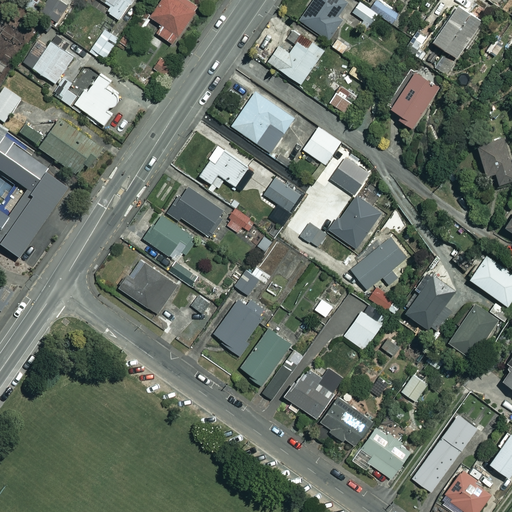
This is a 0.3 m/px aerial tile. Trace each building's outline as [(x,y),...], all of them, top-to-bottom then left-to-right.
[(69,0),(46,0),(40,11),(57,21),(69,0)] [(131,0),(101,0),(110,6),(106,10),(118,19),(131,0)] [(198,5),(190,0),(158,0),(149,15),(161,23),(155,31),(173,43),(198,5)] [(349,1),(346,0),(311,0),(299,19),(328,39),(342,19),(338,17),(349,1)] [(376,0),(371,0),(368,5),(381,14),(380,15),(397,27),(403,18),(376,0)] [(468,6),(459,0),(458,0),(430,40),(437,45),(428,58),(436,64),(433,69),(443,75),(455,59),(457,60),(465,48),(468,50),(478,36),(473,33),(482,20),(466,9),(468,6)] [(377,13),(359,1),(352,11),(364,20),(361,23),(367,27),(377,13)] [(326,45),(279,12),(253,50),(300,83),(326,45)] [(149,20),(138,13),(132,24),(142,30),(149,20)] [(119,38),(105,28),(89,50),(103,60),(119,38)] [(430,43),(417,34),(406,49),(419,58),(430,43)] [(44,50),(36,44),(29,55),(37,60),(32,67),(55,83),(66,66),(68,67),(75,57),(50,40),(44,50)] [(438,88),(412,70),(388,106),(400,114),(398,118),(412,127),(438,88)] [(87,90),(85,88),(74,102),(105,125),(122,100),(117,96),(119,92),(116,89),(112,88),(109,91),(106,88),(112,81),(100,72),(87,90)] [(74,84),(64,77),(54,89),(64,97),(74,84)] [(346,81),(338,93),(345,98),(339,106),(349,114),(363,94),(346,81)] [(19,98),(3,87),(0,91),(0,120),(3,122),(19,98)] [(294,117),(255,90),(231,124),(270,152),(294,117)] [(103,148),(58,117),(44,137),(26,124),(18,134),(74,174),(81,165),(88,169),(103,148)] [(340,141),(318,126),(302,148),(325,164),(340,141)] [(50,165),(0,133),(0,169),(28,187),(32,190),(46,171),(50,165)] [(511,181),(511,163),(504,136),(476,144),(485,175),(494,172),(498,186),(511,181)] [(217,145),(198,174),(211,183),(207,188),(214,193),(224,177),(235,185),(242,174),(249,178),(254,170),(217,145)] [(369,173),(345,156),(329,178),(353,195),(369,173)] [(32,190),(28,187),(10,211),(0,225),(0,245),(7,251),(20,256),(69,187),(46,171),(32,190)] [(302,194),(275,176),(264,193),(290,211),(302,194)] [(218,215),(222,210),(188,186),(180,198),(178,196),(167,212),(179,220),(181,217),(208,236),(221,217),(218,215)] [(381,211),(355,193),(330,230),(355,247),(381,211)] [(0,225),(10,211),(0,204),(0,225)] [(254,220),(235,210),(226,225),(238,231),(241,225),(249,230),(254,220)] [(511,210),(503,224),(511,230),(511,210)] [(144,238),(176,260),(182,250),(186,252),(193,243),(189,240),(192,236),(160,213),(144,238)] [(326,233),(310,224),(303,238),(319,246),(326,233)] [(390,236),(341,275),(354,290),(362,283),(366,288),(382,276),(389,284),(398,277),(391,269),(407,256),(390,236)] [(475,258),(463,248),(453,259),(465,270),(475,258)] [(511,298),(511,273),(485,255),(469,278),(508,305),(511,298)] [(178,282),(138,256),(118,287),(157,313),(178,282)] [(193,273),(176,261),(169,271),(186,283),(193,273)] [(258,279),(244,269),(234,284),(247,294),(258,279)] [(454,290),(426,270),(415,285),(421,289),(405,311),(427,327),(434,318),(443,325),(453,310),(444,304),(454,290)] [(369,296),(382,308),(391,299),(378,286),(369,296)] [(209,301),(199,294),(191,305),(201,312),(209,301)] [(247,342),(244,340),(258,321),(266,326),(275,313),(250,295),(245,303),(238,299),(214,333),(223,339),(221,342),(238,354),(247,342)] [(364,348),(380,323),(363,311),(368,304),(356,296),(345,312),(354,318),(343,335),(364,348)] [(332,307),(321,298),(313,308),(324,317),(332,307)] [(469,312),(464,308),(453,321),(458,325),(447,339),(469,356),(499,319),(477,302),(469,312)] [(291,343),(269,328),(241,367),(262,383),(291,343)] [(401,346),(389,337),(381,346),(393,355),(401,346)] [(511,344),(504,356),(507,358),(505,361),(511,365),(501,379),(511,386),(511,344)] [(445,358),(433,349),(425,359),(438,368),(445,358)] [(303,356),(294,350),(287,359),(296,366),(303,356)] [(292,369),(282,363),(262,392),(272,399),(292,369)] [(335,387),(308,366),(286,396),(313,416),(335,387)] [(427,383),(412,373),(400,390),(415,400),(427,383)] [(320,420),(353,445),(371,420),(337,396),(320,420)] [(475,426),(456,412),(411,477),(430,490),(475,426)] [(376,424),(349,463),(355,467),(356,465),(373,478),(379,470),(392,479),(412,450),(376,424)] [(511,467),(511,432),(510,431),(488,461),(507,475),(511,467)] [(461,508),(458,511),(476,511),(490,492),(473,481),(476,478),(460,468),(444,492),(450,496),(448,499),(461,508)]
